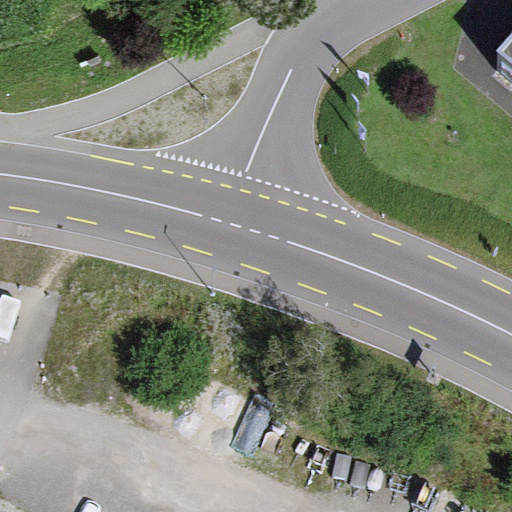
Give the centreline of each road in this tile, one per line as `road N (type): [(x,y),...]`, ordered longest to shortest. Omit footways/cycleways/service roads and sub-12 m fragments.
road 1 (primary): [(229,223),(434,300),(511,340)]
road 2 (residential): [(229,223),(302,48),(367,0)]
road 3 (primary): [(0,173),(229,223)]
